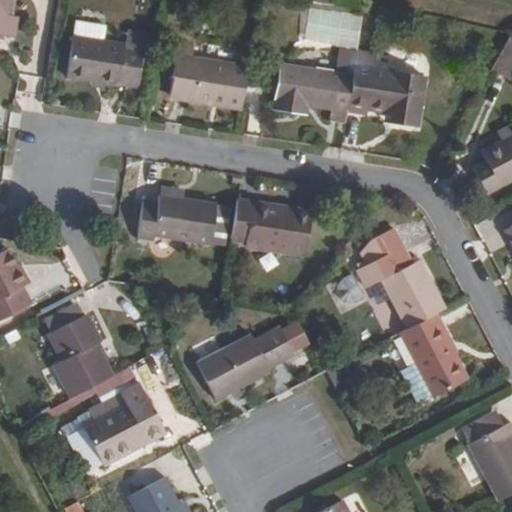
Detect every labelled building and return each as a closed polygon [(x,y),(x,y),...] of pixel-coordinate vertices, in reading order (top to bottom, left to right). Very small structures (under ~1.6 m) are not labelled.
[(0,0),(0,34),(6,36),(8,21),(10,0),(0,0)] [(19,23),(8,21),(6,36),(17,37),(19,23)] [(124,47),(74,40),(68,79),(119,86),(120,83),(138,85),(144,51),(129,49),(124,47)] [(511,73),(511,49),(505,45),(487,76),(505,86),(511,73)] [(355,53),(356,50),(340,48),(336,73),(279,65),(273,110),(295,114),(295,108),(307,110),(330,113),(330,119),(345,121),(347,108),(355,53)] [(372,56),(355,53),(347,108),(384,114),(394,115),(392,125),(414,129),(422,79),(370,71),(372,56)] [(240,111),(246,68),(175,59),(169,99),(240,111)] [(384,124),(392,125),(394,115),(384,114),(384,124)] [(511,181),(511,136),(480,153),(485,162),(474,168),(486,195),(511,181)] [(159,188),(158,196),(180,200),(181,192),(159,188)] [(180,200),(158,196),(156,204),(140,202),(135,237),(150,239),(150,235),(207,244),(213,206),(214,205),(180,200)] [(278,208),(236,202),(231,240),(245,242),(245,247),(304,256),(309,218),(278,213),(278,208)] [(213,206),(207,244),(220,245),(226,208),(213,206)] [(436,315),(444,311),(417,261),(409,264),(400,248),(389,230),(366,244),(358,255),(365,266),(356,272),(363,290),(378,281),(406,331),(436,315)] [(6,252),(0,255),(0,318),(27,304),(20,292),(25,289),(6,252)] [(336,282),(344,302),(361,295),(352,275),(336,282)] [(406,331),(399,335),(415,364),(431,397),(433,398),(466,381),(453,354),(450,356),(444,348),(451,345),(436,315),(406,331)] [(56,365),(73,399),(95,387),(114,378),(97,345),(102,342),(88,316),(52,335),(65,360),(56,365)] [(288,323),(280,328),(293,353),(301,348),(288,323)] [(293,353),(280,328),(254,342),(250,335),(196,365),(215,401),(269,373),(267,367),(293,353)] [(450,356),(453,354),(455,352),(451,345),(444,348),(450,356)] [(431,397),(415,364),(401,373),(418,405),(431,397)] [(118,376),(124,388),(135,381),(129,370),(118,376)] [(114,378),(95,387),(101,399),(124,388),(118,376),(114,378)] [(104,470),(148,447),(144,440),(162,429),(139,387),(122,396),(126,405),(94,422),(82,428),(86,436),(102,466),(104,470)] [(126,405),(122,396),(89,412),(94,422),(126,405)] [(495,415),(477,424),(484,438),(502,428),(495,415)] [(466,447),(496,504),(511,495),(511,441),(511,429),(509,424),(502,428),(484,438),(477,424),(461,433),(467,446),(466,447)] [(144,440),(148,447),(166,437),(162,429),(144,440)] [(85,476),(102,466),(86,436),(74,452),(85,476)] [(135,511),(184,511),(182,507),(168,482),(130,502),(135,511)] [(511,511),(511,498),(501,505),(505,511),(511,511)] [(64,508),(65,511),(83,511),(79,501),(64,508)] [(347,511),(343,503),(326,511),(347,511)]
